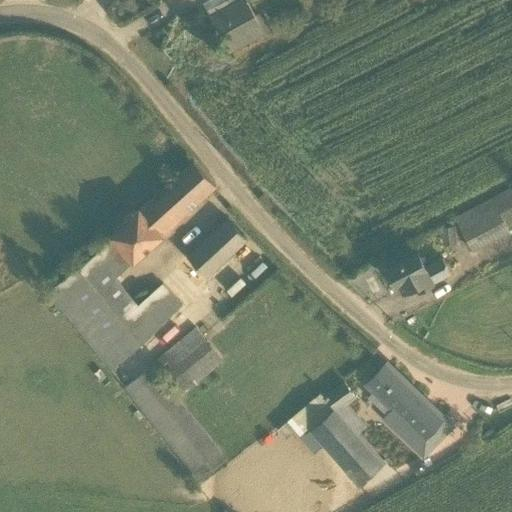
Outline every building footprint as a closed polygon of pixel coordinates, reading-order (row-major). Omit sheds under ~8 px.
[(206,0),(202,3),(229,52),(264,33),(245,0),(206,0)] [(115,275),(215,186),(193,161),(108,236),(109,238),(46,292),(109,370),(154,330),(181,305),(162,283),(137,302),(115,275)] [(454,217),(472,252),(509,233),(506,227),(511,224),(511,193),(509,188),(454,217)] [(186,257),(175,267),(194,287),(205,277),(206,278),(246,241),(226,219),(185,256),(186,257)] [(441,246),(456,245),(454,227),(440,228),(441,246)] [(387,272),(385,275),(390,283),(393,283),(394,285),(398,283),(403,292),(414,287),(417,293),(434,284),(434,283),(450,274),(441,257),(425,265),(418,253),(386,270),(387,272)] [(223,360),(194,326),(122,387),(198,481),(233,455),(187,396),(180,401),(178,398),(223,360)] [(452,427),(386,363),(364,386),(383,405),(378,409),(384,415),(380,419),(421,458),(452,427)] [(343,380),(324,396),(333,409),(308,430),(357,486),(385,462),(359,431),(366,425),(348,403),(356,398),(343,380)]
